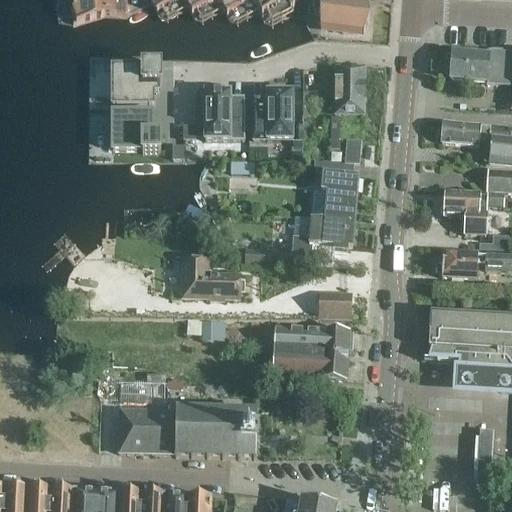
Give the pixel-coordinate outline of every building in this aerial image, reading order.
[(70,13),(74,26),(73,26),(73,27),(104,17),(127,19),(127,17),(126,18),(127,7),(126,0),(72,0),(74,12),(70,13)] [(152,0),(151,5),(157,16),(174,7),(186,8),(192,18),(209,9),(221,10),(227,20),(244,11),(256,12),(262,22),(279,13),(293,14),(297,1),(297,0),(152,0)] [(342,33),(342,35),(364,35),(368,23),(367,8),(353,3),(343,2),(343,0),(314,0),(314,2),(321,3),(322,28),(342,33)] [(511,88),(511,57),(488,56),(488,60),(452,57),(450,83),(487,86),(487,87),(511,88)] [(121,95),(120,107),(150,107),(150,95),(160,95),(160,86),(162,86),(162,68),(144,68),(144,71),(114,71),(114,95),(121,95)] [(366,70),(334,70),(334,95),(365,95),(366,70)] [(365,95),(334,95),(334,118),(365,119),(365,95)] [(207,96),(206,144),(231,144),(231,139),(246,139),(246,108),(232,107),(232,96),(207,96)] [(254,108),(254,139),(268,139),(268,144),(293,144),(294,96),(269,96),(269,108),(254,108)] [(120,115),(120,128),(114,128),(114,152),(144,152),(144,154),(162,154),(162,136),(159,136),(159,128),(149,128),(150,115),(120,115)] [(511,145),(507,145),(508,132),(462,128),(444,127),(442,147),(479,151),(480,143),(492,145),(490,168),(511,170),(511,145)] [(360,168),(362,144),(347,143),(345,167),(360,168)] [(511,197),(511,175),(488,174),(487,196),(505,197),(511,197)] [(355,225),(358,193),(359,180),(323,177),(321,195),(327,196),(325,222),(324,223),(349,225),(349,224),(355,225)] [(505,197),(487,196),(487,197),(445,195),(444,220),(465,221),(465,239),(487,240),(488,210),(504,211),(505,197)] [(324,223),(325,222),(311,221),(309,242),(293,241),(292,256),(246,254),(245,267),(293,269),(293,263),(313,264),(314,248),(335,250),(334,255),(348,256),(348,251),(353,252),(355,225),(349,224),(349,225),(324,223)] [(478,257),(443,255),(443,266),(438,268),(438,277),(443,279),(442,281),(477,283),(477,268),(485,268),(485,274),(511,275),(511,257),(486,257),(486,258),(478,258),(478,257)] [(241,279),(210,278),(210,263),(183,262),(181,302),(240,304),(241,279)] [(351,299),(320,298),(318,321),(350,322),(351,299)] [(511,322),(431,318),(429,351),(432,352),(428,364),(459,366),(458,370),(458,375),(510,378),(510,386),(509,395),(511,395),(511,322)] [(203,340),(226,341),(226,327),(204,326),(203,340)] [(275,332),(274,346),(274,356),(307,357),(307,362),(348,363),(350,335),(275,332)] [(274,356),(272,380),(347,385),(348,363),(307,362),(307,357),(274,356)] [(510,378),(458,375),(454,374),(453,392),(509,395),(510,378)] [(256,433),(257,417),(177,415),(177,416),(121,415),(120,457),(175,458),(175,460),(256,462),(256,446),(257,433),(256,433)] [(22,511),(23,498),(0,497),(0,501),(0,511),(22,511)] [(45,511),(46,498),(23,498),(22,511),(45,511)] [(68,511),(68,499),(46,498),(45,511),(68,511)] [(90,511),(91,499),(68,499),(68,511),(90,511)] [(113,511),(114,500),(91,499),(90,511),(113,511)] [(136,511),(137,500),(114,500),(113,511),(136,511)] [(159,511),(160,501),(137,500),(136,511),(159,511)] [(182,511),(182,501),(160,501),(159,511),(182,511)] [(205,511),(206,502),(182,501),(182,511),(205,511)]
